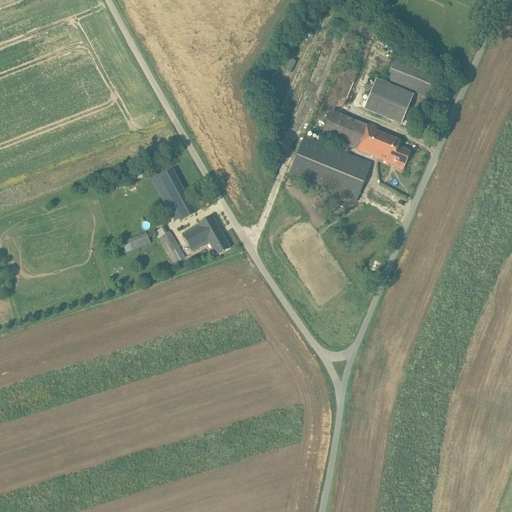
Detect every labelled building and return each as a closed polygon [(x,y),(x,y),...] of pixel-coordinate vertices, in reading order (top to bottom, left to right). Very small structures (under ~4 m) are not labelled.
[(440,76),(393,58),(384,80),(431,99),(440,76)] [(411,95),(374,80),(362,109),(400,124),(411,95)] [(365,126),(330,112),(320,136),(393,165),(392,167),(402,171),(409,152),(396,147),(398,142),(393,140),(394,139),(374,131),(375,126),(367,123),(365,126)] [(314,141),(305,137),(289,176),(354,203),(370,164),(345,154),(314,141)] [(195,213),(172,171),(153,181),(174,221),(179,219),(180,222),(195,213)] [(230,248),(212,217),(201,223),(198,225),(182,235),(192,252),(206,244),(206,245),(209,243),(216,256),(221,253),(230,248)] [(165,225),(155,231),(173,264),(184,258),(165,225)] [(150,244),(146,233),(122,243),(126,254),(130,253),(130,255),(135,253),(136,254),(148,249),(147,245),(150,244)]
